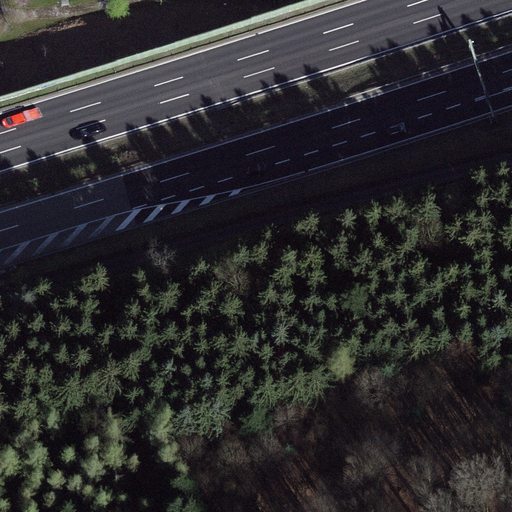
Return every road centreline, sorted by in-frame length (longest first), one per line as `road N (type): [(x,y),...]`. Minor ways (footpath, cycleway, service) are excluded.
road 1 (motorway): [(0,232),(511,70)]
road 2 (track): [(511,183),(0,313)]
road 3 (motorway): [(455,0),(0,142)]
